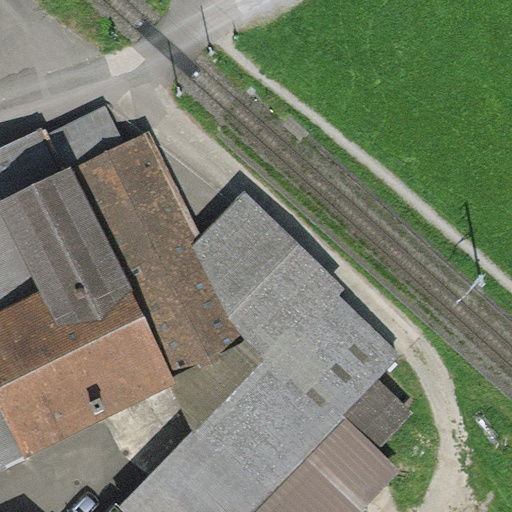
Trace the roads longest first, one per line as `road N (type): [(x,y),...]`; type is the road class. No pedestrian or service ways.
road 1 (track): [(199,22),(511,285)]
road 2 (residential): [(0,114),(176,55),(199,22)]
